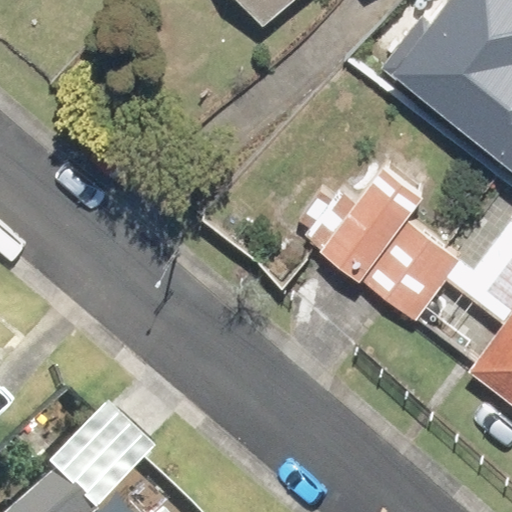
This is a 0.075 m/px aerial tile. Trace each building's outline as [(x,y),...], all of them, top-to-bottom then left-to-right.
[(248,0),(262,16),(280,0),(248,0)] [(511,0),(446,0),(404,51),(511,139),(511,0)] [(358,272),(411,316),(460,257),(408,213),(423,195),(379,158),(344,200),(326,185),(293,224),(354,277),(358,272)] [(511,298),(495,320),(491,327),(483,337),(484,338),(464,369),(511,400),(511,298)] [(114,418),(54,470),(81,500),(141,448),(114,418)] [(47,469),(0,511),(65,511),(77,502),(47,469)]
